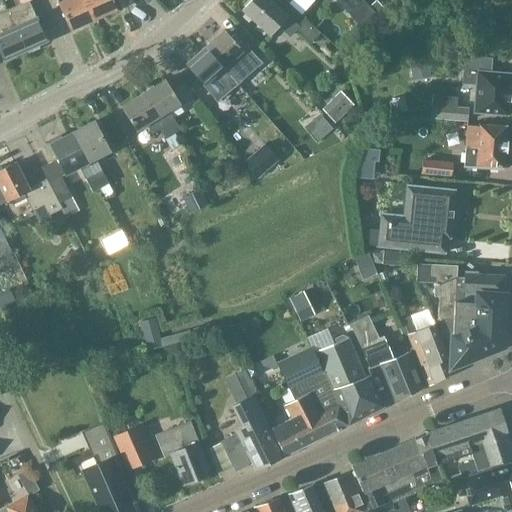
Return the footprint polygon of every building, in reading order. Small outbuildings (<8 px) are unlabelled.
[(37,17),(31,5),(28,0),(27,0),(6,10),(25,51),(47,41),(37,17)] [(93,21),(84,0),(64,0),(58,3),(70,31),(93,21)] [(84,0),(93,21),(116,11),(111,0),(84,0)] [(297,26),(268,0),(250,0),(241,10),(269,36),(278,26),(289,36),(295,30),(309,43),(319,33),(304,19),(297,26)] [(360,0),(344,0),(351,7),(345,11),(359,27),(375,17),(360,0)] [(0,52),(4,60),(25,51),(6,10),(0,12),(0,52)] [(238,84),(237,85),(246,95),(250,91),(242,82),(246,77),(238,68),(249,59),(243,51),(224,31),(205,48),(224,69),(230,76),(238,84)] [(224,69),(205,48),(186,66),(203,85),(202,85),(214,99),(217,103),(220,100),(220,99),(234,87),(234,88),(235,87),(237,85),(238,84),(230,76),(224,69)] [(474,112),(506,115),(507,100),(509,100),(510,89),(508,89),(509,75),(489,73),(490,59),(464,57),(462,83),(476,84),(474,112)] [(166,139),(174,134),(174,133),(180,130),(169,111),(178,105),(183,112),(196,103),(184,83),(172,91),(165,80),(143,94),(164,127),(160,130),(166,139)] [(323,115),(340,97),(329,87),(313,106),(323,115)] [(160,130),(164,127),(143,94),(121,108),(136,132),(147,124),(153,134),(160,130)] [(469,121),(470,108),(444,106),(443,120),(469,121)] [(303,128),(316,143),(332,130),(319,114),(303,128)] [(100,188),(108,184),(94,158),(108,151),(93,122),(71,133),(87,162),(100,188)] [(465,165),(503,168),(505,150),(506,150),(506,142),(505,142),(506,126),(479,123),(479,126),(469,125),(465,165)] [(92,192),(100,188),(87,162),(71,133),(61,138),(60,136),(45,143),(52,156),(55,154),(58,160),(52,164),(51,162),(40,168),(46,179),(48,183),(59,204),(71,198),(60,176),(78,167),(92,192)] [(174,134),(166,139),(173,150),(181,145),(174,134)] [(265,142),(242,163),(256,179),(279,158),(275,154),(265,142)] [(352,149),(346,172),(358,176),(364,153),(352,149)] [(451,175),(452,162),(423,159),(422,172),(451,175)] [(0,203),(6,200),(12,204),(18,201),(18,194),(22,192),(25,197),(33,211),(43,206),(48,215),(61,209),(62,208),(59,204),(48,183),(46,179),(28,189),(15,163),(0,171),(0,203)] [(407,185),(404,215),(381,213),(379,231),(369,230),(367,245),(378,246),(444,253),(446,237),(450,238),(455,189),(407,185)] [(0,224),(0,258),(11,254),(0,229),(0,228),(1,228),(0,224)] [(89,235),(93,247),(113,240),(109,229),(89,235)] [(64,268),(75,257),(62,245),(52,256),(64,268)] [(347,255),(350,271),(364,269),(361,253),(347,255)] [(457,265),(443,264),(430,263),(430,265),(416,264),(415,282),(434,284),(433,295),(439,295),(437,320),(440,318),(439,338),(453,339),(451,367),(502,347),(505,295),(502,295),(503,276),(476,274),(477,273),(466,271),(463,271),(463,278),(456,278),(457,265)] [(289,319),(303,313),(295,294),(281,301),(289,319)] [(380,365),(395,401),(422,388),(408,354),(401,358),(398,351),(390,354),(383,338),(377,341),(367,317),(350,325),(369,370),(380,365)] [(439,338),(434,324),(408,334),(428,384),(449,375),(443,360),(447,359),(439,338)] [(314,352),(348,423),(384,406),(371,374),(365,376),(348,337),(343,335),(334,339),(332,344),(314,352)] [(273,431),(285,456),(347,425),(322,372),(320,373),(308,347),(277,363),(294,400),(285,405),(292,417),(285,421),(286,425),(273,431)] [(237,435),(222,442),(237,472),(252,464),(254,468),(255,471),(283,457),(253,395),(256,393),(248,377),(244,369),(224,378),(236,402),(231,405),(243,428),(235,432),(237,435)] [(507,433),(508,434),(509,434),(501,409),(426,434),(414,439),(427,468),(472,453),(470,446),(507,433)] [(80,470),(98,511),(107,511),(131,502),(117,470),(123,467),(102,421),(80,431),(92,457),(95,456),(98,462),(80,470)] [(193,483),(194,481),(210,475),(198,442),(197,443),(189,423),(156,436),(164,456),(170,454),(182,485),(186,484),(188,485),(193,483)] [(139,425),(112,436),(127,470),(152,459),(139,425)] [(511,459),(511,447),(508,434),(507,433),(470,446),(472,453),(475,462),(458,468),(462,479),(477,474),(478,471),(511,459)] [(434,485),(427,468),(414,439),(351,466),(363,491),(359,493),(367,511),(390,511),(394,511),(391,504),(434,485)] [(511,462),(462,481),(469,506),(500,496),(504,510),(511,508),(511,462)] [(365,511),(349,475),(324,485),(335,511),(365,511)] [(324,511),(314,485),(290,494),(297,511),(324,511)] [(1,510),(0,510),(0,511),(37,511),(27,494),(0,509),(1,510)] [(284,511),(280,499),(255,509),(255,511),(284,511)]
